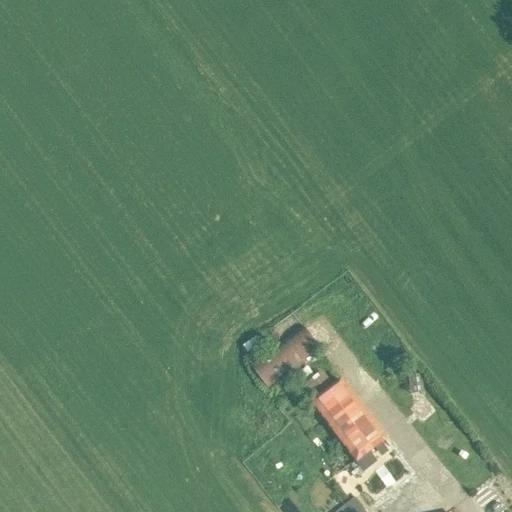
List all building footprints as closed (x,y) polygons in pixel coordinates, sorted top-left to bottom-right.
[(251,367),(269,392),(321,355),(303,330),(251,367)] [(302,392),(312,405),(332,389),(323,376),(302,392)] [(410,397),(423,395),(421,377),(407,379),(410,397)] [(312,405),(358,466),(386,444),(340,383),(332,389),(312,405)] [(362,511),(352,499),(335,511),(362,511)]
